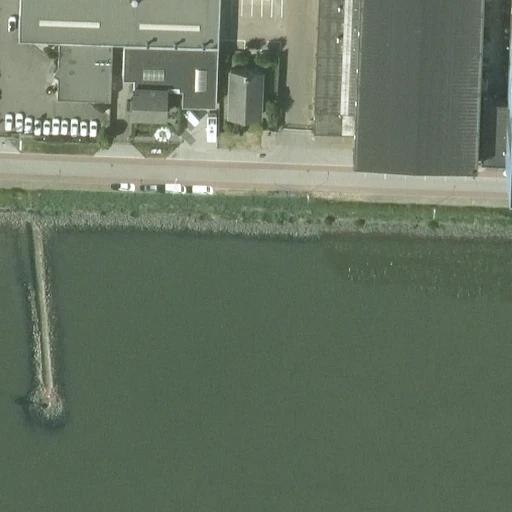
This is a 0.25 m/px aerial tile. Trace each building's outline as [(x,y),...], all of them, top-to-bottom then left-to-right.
[(112,40),(123,40),(219,43),(220,0),(18,0),(17,37),(58,38),(58,65),(52,74),(57,77),(56,98),(110,100),(112,40)] [(352,152),(474,157),(479,0),(318,0),(313,130),(353,132),(352,152)] [(511,158),(511,0),(509,0),(505,97),(482,96),(480,158),(511,158)] [(219,43),(123,40),(122,76),(133,76),(133,83),(165,84),(165,88),(181,88),(180,101),(180,102),(217,104),(219,43)] [(228,115),(259,116),(261,71),(230,70),(228,115)] [(132,111),(164,113),(164,100),(180,101),(181,88),(165,88),(165,84),(133,83),(132,111)]
